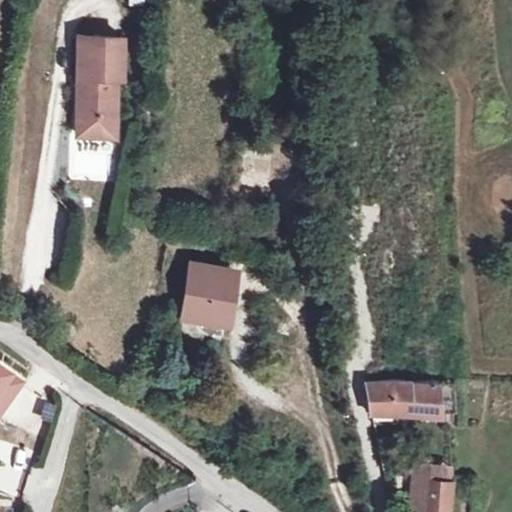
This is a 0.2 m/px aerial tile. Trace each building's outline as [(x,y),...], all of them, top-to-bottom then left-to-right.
[(116,116),(117,76),(123,76),(123,35),(79,34),(78,134),(101,134),(102,115),(116,116)] [(367,122),(367,88),(350,89),(351,123),(367,122)] [(116,135),(116,116),(102,115),(101,134),(116,135)] [(271,163),(272,150),(242,148),(239,188),(249,189),(269,191),(271,163)] [(283,163),(283,151),(272,150),(271,163),(283,163)] [(247,213),(249,189),(239,188),(237,213),(247,213)] [(205,212),(206,203),(194,202),(194,211),(205,212)] [(411,275),(410,222),(373,223),(374,276),(411,275)] [(226,320),(233,269),(193,263),(185,314),(226,320)] [(0,367),(0,406),(18,380),(0,367)] [(441,412),(439,380),(393,378),(366,381),(370,413),(371,412),(396,410),(441,412)] [(397,420),(396,410),(371,412),(373,422),(397,420)] [(425,506),(428,477),(441,477),(441,463),(414,461),(410,505),(425,506)] [(448,511),(452,478),(441,477),(428,477),(425,506),(424,511),(448,511)]
